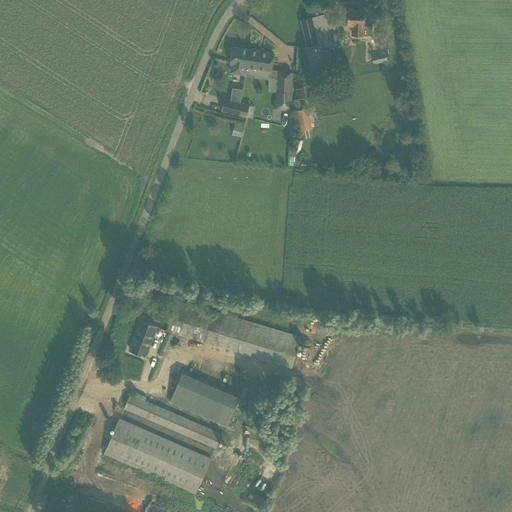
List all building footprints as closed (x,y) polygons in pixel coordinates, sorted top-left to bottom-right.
[(340,15),(339,25),(351,25),(356,25),(356,35),(365,35),(366,11),(349,10),(348,15),(340,15)] [(300,20),(312,71),(325,68),(316,27),(326,25),(324,15),(300,20)] [(232,55),(231,63),(232,64),(231,72),(245,75),(247,66),(247,62),(249,50),(233,47),(233,49),(231,50),(231,54),(232,55)] [(247,62),(247,66),(257,68),(256,75),(263,76),(264,69),(271,70),(274,54),(257,51),(257,50),(252,49),(251,50),(249,50),(247,62)] [(375,56),(372,57),(373,63),(376,63),(376,64),(387,61),(385,53),(374,55),(375,56)] [(273,102),(273,108),(292,109),(292,102),(292,72),(276,72),(276,102),(273,102)] [(293,100),(295,110),(301,109),(299,99),(306,98),(303,87),(295,89),(297,99),(293,100)] [(225,99),(222,111),(246,117),(250,105),(225,99)] [(297,111),(300,127),(308,125),(305,109),(297,111)] [(232,135),(241,137),(244,126),(235,124),(232,135)] [(167,330),(292,367),(301,337),(176,300),(167,330)] [(130,350),(145,356),(157,326),(142,320),(130,350)] [(174,403),(233,425),(244,395),(185,373),(174,403)] [(124,408),(216,447),(222,433),(130,394),(124,408)] [(119,460),(195,494),(210,460),(128,423),(119,419),(104,454),(119,460)]
